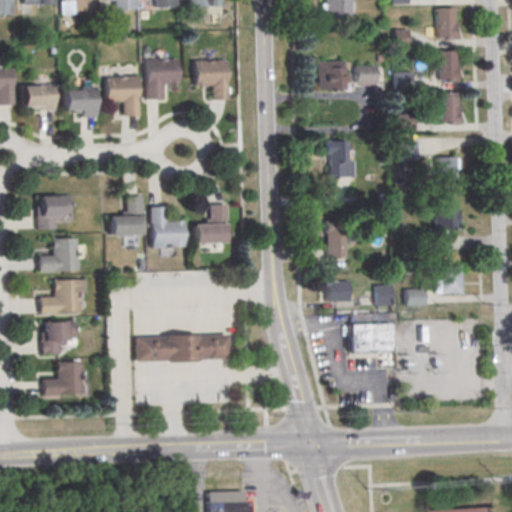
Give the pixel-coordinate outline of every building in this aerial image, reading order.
[(0,0),(7,0),(8,15),(0,15),(0,0)] [(89,0),(90,10),(68,11),(68,2),(59,2),(59,0),(89,0)] [(131,0),(132,9),(111,10),(110,1),(101,1),(101,0),(131,0)] [(172,0),(173,7),(151,8),(151,0),(172,0)] [(347,0),(321,0),(322,18),(347,18),(347,0)] [(433,8),(450,8),(451,36),(434,37),(433,8)] [(406,28),(391,28),(391,46),(406,46),(406,28)] [(434,51),(452,50),(453,79),(435,79),(434,51)] [(173,59),(141,60),(143,100),(159,100),(158,85),(174,84),(173,59)] [(190,61),(222,60),(224,100),(208,101),(207,85),(191,86),(190,61)] [(314,61),(314,89),(346,89),(346,61),(314,61)] [(353,81),(375,81),(375,64),(353,64),(353,81)] [(0,65),(7,65),(9,105),(0,105),(0,65)] [(101,78),(134,76),(135,117),(119,117),(119,102),(103,103),(101,78)] [(17,85),(49,84),(51,111),(36,112),(35,109),(29,109),(29,106),(18,107),(17,85)] [(59,88),(91,87),(92,118),(78,118),(77,113),(69,114),(69,110),(60,110),(59,88)] [(435,93),(453,92),(454,121),(436,121),(435,93)] [(394,131),(412,131),(412,113),(394,113),(394,131)] [(394,159),(416,159),(416,139),(394,139),(394,159)] [(323,140),(323,176),(351,176),(351,157),(346,157),(346,140),(323,140)] [(433,179),(456,179),(456,156),(433,156),(433,179)] [(31,206),(32,230),(50,229),(50,220),(56,220),(56,196),(35,196),(35,206),(31,206)] [(105,216),(105,236),(139,234),(137,197),(120,197),(121,212),(117,212),(117,216),(105,216)] [(189,224),(189,244),(223,242),(221,205),(204,205),(205,220),(200,220),(201,224),(189,224)] [(454,229),(454,207),(432,207),(432,249),(446,249),(446,229),(454,229)] [(179,221),(180,247),(147,248),(145,208),(161,208),(162,222),(179,221)] [(342,220),(323,220),(323,257),(342,257),(342,220)] [(47,239),(73,238),(74,271),(34,272),(33,256),(48,256),(47,239)] [(437,267),(457,267),(458,294),(438,294),(437,267)] [(347,279),(323,279),(323,301),(347,301),(347,279)] [(49,281),(74,280),(75,313),(35,314),(35,298),(49,298),(49,281)] [(390,284),(373,284),(373,304),(390,304),(390,284)] [(401,290),(421,289),(422,306),(402,307),(401,290)] [(38,322),(70,321),(70,345),(54,346),(54,354),(37,355),(36,333),(39,333),(38,322)] [(346,323),(346,356),(389,356),(389,323),(346,323)] [(92,350),(92,330),(78,330),(78,350),(92,350)] [(131,336),(224,332),(225,357),(132,361),(131,336)] [(51,363),(77,362),(78,395),(38,397),(38,380),(52,380),(51,363)] [(204,493),(204,511),(246,511),(246,503),(239,504),(239,492),(204,493)]
